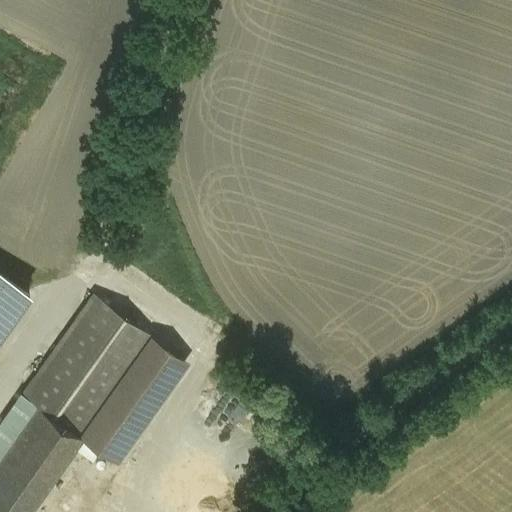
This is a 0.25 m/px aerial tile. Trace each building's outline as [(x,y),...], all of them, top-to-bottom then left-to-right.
[(0,298),(6,302),(35,258),(18,246),(0,269),(0,298)] [(6,302),(0,310),(0,351),(13,361),(65,280),(35,258),(6,302)] [(95,293),(23,394),(38,403),(82,435),(153,336),(154,335),(95,293)] [(153,336),(82,435),(84,436),(112,455),(183,356),(153,336)] [(38,403),(0,456),(0,511),(29,511),(84,436),(82,435),(38,403)]
